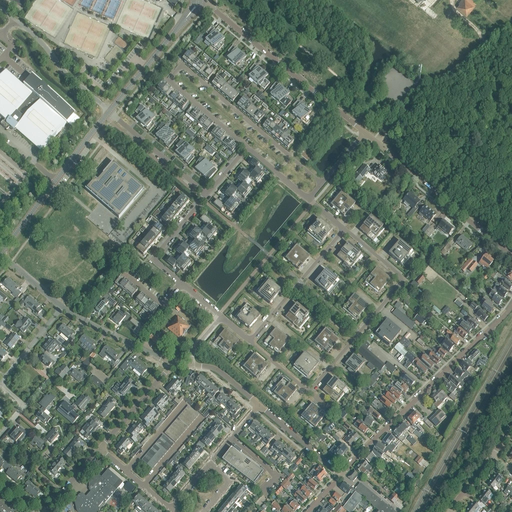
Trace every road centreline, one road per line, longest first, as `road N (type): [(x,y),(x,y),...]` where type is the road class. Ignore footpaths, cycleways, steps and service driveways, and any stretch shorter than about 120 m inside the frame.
road 1 (residential): [(343,229),(403,280),(311,393),(250,341)]
road 2 (residential): [(322,183),(181,67),(172,84),(247,148)]
road 3 (residential): [(340,476),(511,305)]
road 4 (residential): [(365,132),(201,3)]
road 5 (unclassified): [(511,20),(420,94),(379,144)]
road 6 (tertiary): [(0,251),(107,114)]
road 7 (residential): [(511,256),(379,144)]
road 8 (residential): [(0,432),(22,405),(0,382),(60,308)]
road 9 (unclassified): [(110,111),(0,7)]
road 10 (residential): [(250,341),(343,229)]
road 11 (residential): [(175,363),(60,308)]
road 12 (residential): [(205,195),(107,114)]
road 13 (tertiary): [(110,111),(188,15)]
road 14 (residential): [(182,285),(152,260),(205,195)]
